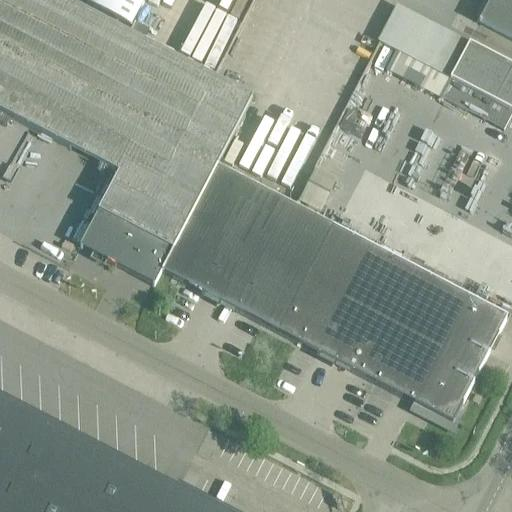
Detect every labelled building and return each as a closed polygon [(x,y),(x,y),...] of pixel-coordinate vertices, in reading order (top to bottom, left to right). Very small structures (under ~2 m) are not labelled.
[(154,288),(161,274),(216,168),(252,100),(59,0),(0,0),(0,113),(118,175),(79,249),(154,288)] [(87,0),(86,4),(130,27),(144,0),(87,0)] [(511,0),(490,0),(478,24),(511,41),(511,0)] [(511,67),(469,45),(450,81),(511,113),(511,67)] [(219,305),(220,305),(275,199),(216,168),(161,274),(205,297),(208,291),(222,299),(219,305)] [(333,229),(275,199),(220,305),(221,305),(224,300),(238,307),(235,313),(278,335),(333,229)] [(417,408),(416,410),(426,416),(428,414),(452,426),(507,320),(333,229),(278,335),(321,357),(324,352),(338,359),(335,365),(336,366),(340,360),(354,367),(351,373),(417,408)] [(0,511),(215,511),(172,489),(153,491),(152,479),(133,481),(133,469),(114,471),(114,459),(95,461),(94,449),(76,451),(76,439),(57,442),(56,430),(37,432),(37,420),(18,422),(18,410),(0,410),(0,511)]
